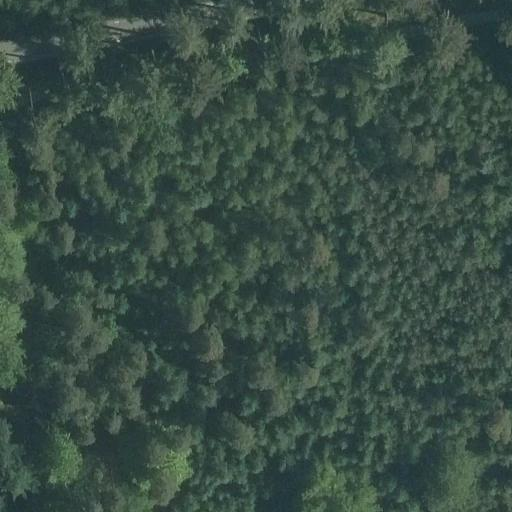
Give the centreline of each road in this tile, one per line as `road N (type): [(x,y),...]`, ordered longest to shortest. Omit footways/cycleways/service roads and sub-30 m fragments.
road 1 (tertiary): [(0,55),(291,0)]
road 2 (track): [(0,360),(55,511)]
